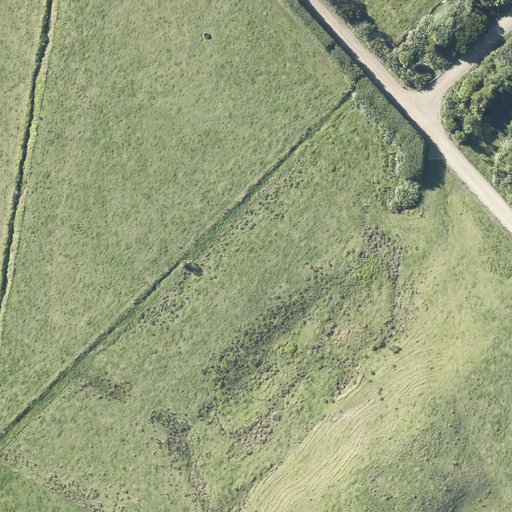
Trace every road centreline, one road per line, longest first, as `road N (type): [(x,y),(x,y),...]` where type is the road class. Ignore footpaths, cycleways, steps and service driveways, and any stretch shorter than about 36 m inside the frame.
road 1 (track): [(511,219),(311,0)]
road 2 (track): [(511,20),(416,115)]
